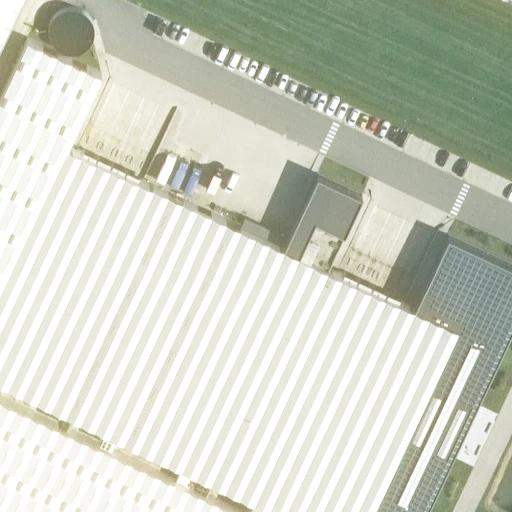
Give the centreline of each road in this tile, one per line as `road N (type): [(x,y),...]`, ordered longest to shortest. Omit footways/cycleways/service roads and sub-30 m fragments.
road 1 (unknown): [(511,209),(80,0)]
road 2 (unknown): [(511,390),(455,511)]
